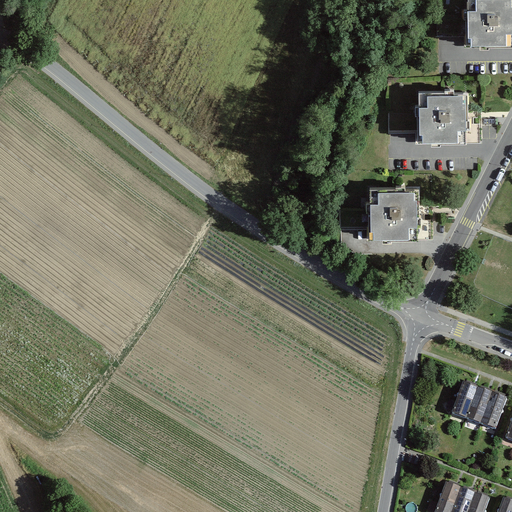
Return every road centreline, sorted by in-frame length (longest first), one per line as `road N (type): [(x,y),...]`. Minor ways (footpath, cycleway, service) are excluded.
road 1 (unclassified): [(0,37),(49,63),(189,178),(298,252)]
road 2 (residential): [(511,137),(421,316)]
road 3 (residential): [(421,316),(384,511)]
road 4 (residential): [(298,252),(421,316)]
